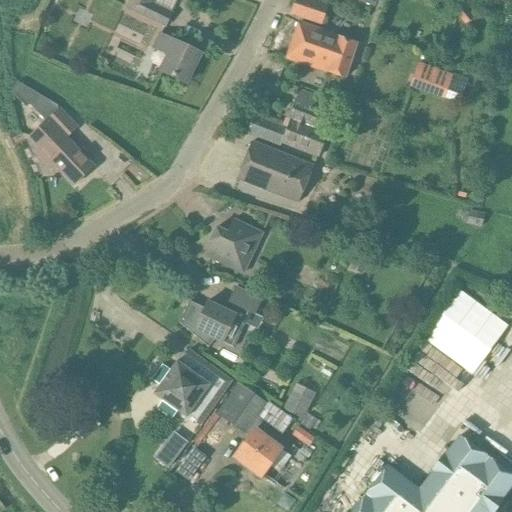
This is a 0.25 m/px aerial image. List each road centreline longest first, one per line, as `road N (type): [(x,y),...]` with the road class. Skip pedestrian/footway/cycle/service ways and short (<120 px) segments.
road 1 (residential): [(301,511),(452,268)]
road 2 (residential): [(299,215),(380,0)]
road 3 (residential): [(177,177),(242,68),(270,0)]
road 4 (residential): [(0,256),(61,248),(177,177)]
road 5 (residential): [(299,215),(452,268)]
road 6 (residential): [(177,177),(299,215)]
